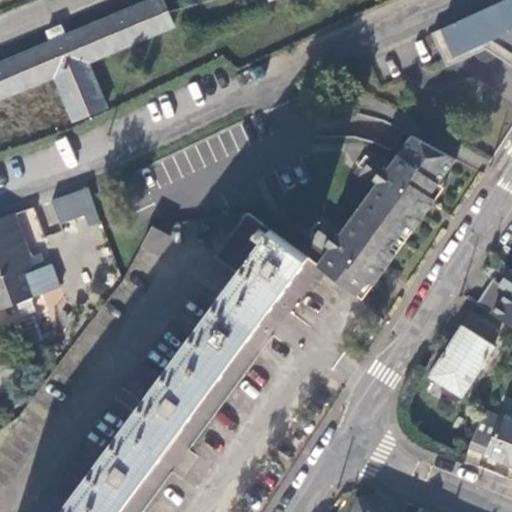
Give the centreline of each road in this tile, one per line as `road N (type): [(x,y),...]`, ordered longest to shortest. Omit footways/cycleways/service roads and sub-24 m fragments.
road 1 (residential): [(511,181),(348,444)]
road 2 (residential): [(499,511),(348,444)]
